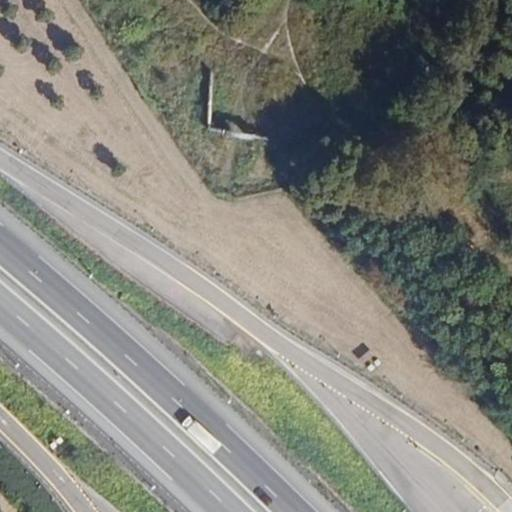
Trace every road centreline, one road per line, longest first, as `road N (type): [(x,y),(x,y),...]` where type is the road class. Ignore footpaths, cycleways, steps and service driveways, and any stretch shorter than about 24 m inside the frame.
road 1 (motorway): [(511,509),(486,482),(329,374),(0,163)]
road 2 (motorway): [(290,511),(147,373),(0,247)]
road 3 (motorway): [(0,307),(120,406),(225,511)]
road 4 (track): [(241,114),(249,76),(299,0)]
road 5 (motorway): [(0,418),(56,469),(83,511)]
